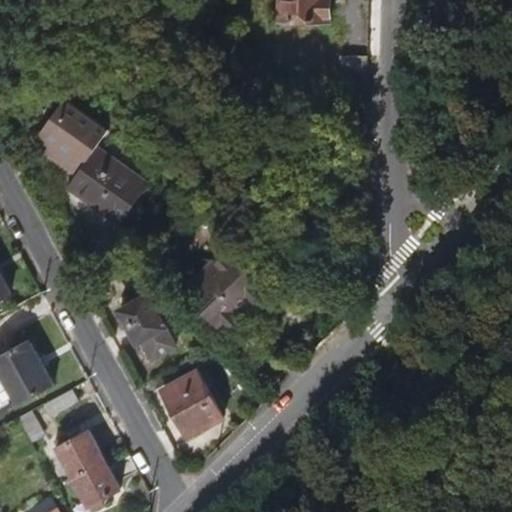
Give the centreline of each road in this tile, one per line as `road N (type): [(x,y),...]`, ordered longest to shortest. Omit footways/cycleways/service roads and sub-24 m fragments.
road 1 (residential): [(383,314),(0,37)]
road 2 (residential): [(186,510),(0,166)]
road 3 (residential): [(392,0),(383,314)]
road 4 (track): [(357,210),(136,0)]
road 5 (residential): [(186,510),(383,314)]
road 6 (residential): [(383,314),(511,182)]
